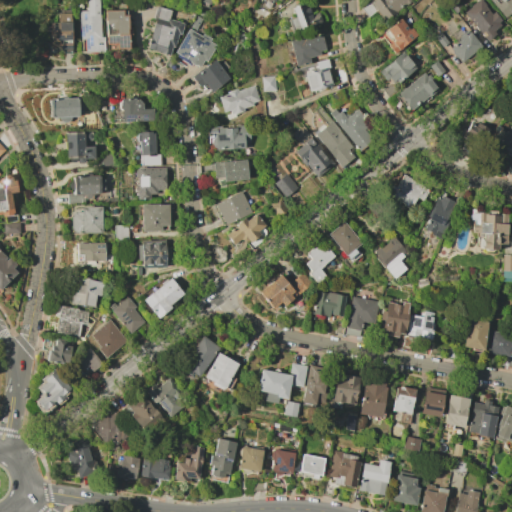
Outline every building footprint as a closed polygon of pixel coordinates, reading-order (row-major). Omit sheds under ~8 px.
[(86,10),(86,0),(98,0),(98,10),(99,10),(100,36),(103,36),(103,50),(97,50),(97,52),(84,52),(84,50),(82,51),(81,39),(79,39),(78,11),(86,10)] [(368,0),(370,2),(372,0),(410,0),(411,1),(405,6),(404,5),(384,21),(375,10),(367,16),(360,7),(368,0)] [(448,0),(455,0),(462,7),(455,13),(446,2),(448,0)] [(470,6),(469,5),(475,0),(479,0),(491,13),(493,11),(500,20),(497,22),(499,25),(492,31),(494,33),(485,41),(463,12),(470,6)] [(511,0),(511,15),(509,12),(503,17),(489,0),(511,0)] [(318,12),(322,24),(291,33),(287,19),(294,17),(291,7),(306,3),(310,14),(318,12)] [(109,10),(109,4),(125,4),(125,14),(126,14),(127,33),(128,33),(128,48),(116,49),(116,50),(105,50),(105,20),(103,20),(103,10),(109,10)] [(147,43),(146,43),(147,41),(154,19),(152,18),(156,6),(170,10),(167,18),(183,23),(179,34),(177,33),(173,47),(171,46),(168,55),(145,48),(147,43)] [(57,22),(57,13),(69,13),(70,53),(62,53),(62,49),(58,49),(57,41),(50,42),(49,22),(57,22)] [(201,19),(194,30),(189,27),(196,15),(201,19)] [(398,18),(408,29),(409,28),(415,35),(393,53),(386,44),(390,41),(382,31),(398,18)] [(187,29),(200,36),(202,33),(210,38),(208,41),(215,45),(205,61),(202,59),(198,67),(174,52),(187,29)] [(439,31),(447,42),(441,47),(433,36),(439,31)] [(458,40),(456,38),(463,33),(464,34),(468,31),(480,46),(459,62),(448,48),(458,40)] [(288,41),(320,33),(324,49),(318,50),(319,54),(308,57),(309,63),(295,66),(288,41)] [(402,51),(415,68),(394,84),(388,77),(385,80),(377,71),(402,51)] [(213,59),(217,64),(223,60),(228,67),(222,71),(228,78),(210,92),(203,83),(198,86),(190,76),(213,59)] [(435,60),(443,71),(436,76),(428,66),(435,60)] [(326,67),(331,85),(308,91),(303,73),(326,67)] [(397,94),(396,93),(422,72),(425,76),(428,74),(433,81),(431,83),(436,89),(410,110),(409,108),(406,111),(394,97),(397,94)] [(273,76),(274,90),(261,91),(260,77),(273,76)] [(390,82),(397,91),(389,98),(381,88),(390,82)] [(226,94),(225,92),(235,88),(236,91),(253,86),(258,100),(251,102),(252,105),(242,108),(243,111),(230,115),(228,110),(222,112),(217,97),(226,94)] [(118,103),(119,101),(119,99),(133,98),(133,100),(136,100),(140,103),(141,109),(151,109),(152,121),(120,122),(120,110),(117,108),(118,103)] [(74,99),(76,99),(77,116),(48,117),(48,100),(74,99)] [(339,110),(345,118),(356,109),(362,115),(359,118),(365,126),(362,129),(371,140),(358,151),(330,117),(339,110)] [(95,112),(100,125),(87,130),(82,116),(95,112)] [(472,119),(488,129),(474,152),(458,142),(472,119)] [(330,121),(349,146),(346,149),(352,157),(339,167),(313,134),(330,121)] [(219,126),(219,128),(235,127),(235,134),(248,133),(249,142),(243,143),(243,147),(212,150),(212,143),(208,143),(207,137),(211,136),(211,132),(206,132),(206,127),(219,126)] [(511,138),(511,150),(508,156),(487,142),(497,128),(511,138)] [(137,134),(137,132),(139,132),(139,130),(145,129),(145,132),(152,132),(153,154),(158,154),(159,165),(139,166),(138,141),(135,141),(135,134),(137,134)] [(64,132),(81,132),(91,132),(91,141),(82,141),(83,146),(92,146),(93,158),(83,158),(83,163),(75,163),(76,161),(74,162),(70,162),(67,160),(67,158),(66,158),(65,156),(64,132)] [(302,144),(301,143),(308,137),(313,142),(315,141),(333,162),(316,176),(306,164),(304,166),(293,152),(302,144)] [(244,159),(246,179),(222,181),(222,176),(213,177),(212,163),(244,159)] [(136,169),(136,167),(164,167),(164,190),(155,190),(155,194),(148,194),(148,200),(136,200),(136,186),(130,183),(130,172),(136,169)] [(284,173),(296,187),(284,197),(273,183),(284,173)] [(12,214),(1,216),(0,214),(0,174),(10,174),(11,181),(14,180),(16,191),(9,193),(12,214)] [(72,194),(71,177),(81,177),(81,174),(89,174),(90,176),(96,176),(96,177),(98,177),(98,180),(103,180),(103,189),(99,189),(99,193),(96,193),(96,194),(92,194),(92,199),(80,199),(80,202),(67,203),(67,194),(72,194)] [(392,186),(394,187),(402,174),(427,190),(421,200),(415,197),(408,209),(401,205),(402,203),(387,194),(392,186)] [(239,190),(250,212),(225,224),(214,203),(239,190)] [(428,217),(425,216),(434,198),(439,200),(440,196),(453,202),(445,218),(448,219),(438,239),(428,234),(429,232),(422,229),(428,217)] [(278,197),(287,209),(276,217),(267,205),(278,197)] [(139,206),(139,205),(166,204),(166,229),(159,229),(159,231),(140,231),(139,215),(136,215),(136,206),(139,206)] [(73,211),(80,211),(80,207),(100,207),(100,233),(80,233),(73,233),(69,229),(69,215),(73,211)] [(469,214),(471,213),(471,209),(476,209),(476,212),(484,212),(484,214),(487,214),(487,210),(497,211),(497,213),(507,214),(506,244),(498,244),(498,250),(495,250),(493,251),(486,251),(484,249),(480,248),(480,233),(471,233),(472,221),(474,221),(474,220),(471,220),(469,218),(469,214)] [(235,225),(234,223),(242,217),(245,220),(254,213),(263,225),(256,231),(259,234),(248,242),(247,240),(243,243),(239,238),(232,244),(224,233),(235,225)] [(342,221),(359,243),(353,248),(356,253),(357,251),(360,254),(350,262),(345,255),(344,256),(326,234),(342,221)] [(18,223),(18,233),(2,233),(2,223),(18,223)] [(113,225),(126,225),(126,239),(113,240),(113,225)] [(377,245),(379,247),(391,236),(407,255),(398,262),(404,268),(392,278),(370,251),(377,245)] [(140,238),(156,238),(156,240),(163,240),(164,267),(140,268),(140,238)] [(309,259),(305,253),(320,240),(333,256),(318,268),(324,276),(315,283),(307,273),(309,271),(304,263),(309,259)] [(102,243),(103,260),(75,261),(75,243),(102,243)] [(0,252),(5,257),(2,260),(4,261),(6,258),(12,260),(14,265),(11,268),(15,272),(0,287),(0,252)] [(502,255),(511,255),(511,282),(501,281),(502,255)] [(278,275),(286,284),(300,272),(309,283),(297,294),(301,298),(294,304),(290,299),(282,306),(279,302),(271,309),(257,292),(278,275)] [(74,276),(97,280),(97,281),(101,282),(99,295),(94,294),(92,307),(69,303),(74,276)] [(160,278),(162,281),(165,278),(166,280),(168,278),(181,294),(168,305),(170,307),(157,318),(150,310),(148,312),(136,298),(160,278)] [(315,291),(326,293),(326,292),(344,295),(340,316),(328,314),(327,317),(311,313),(315,291)] [(351,296),(377,302),(373,324),(361,321),(358,336),(343,333),(351,296)] [(112,302),(115,306),(126,297),(134,306),(132,308),(143,322),(128,333),(106,307),(112,302)] [(380,310),(384,311),(386,302),(401,305),(401,302),(407,303),(405,313),(407,313),(403,334),(397,333),(396,337),(384,335),(385,330),(380,329),(382,320),(378,319),(380,310)] [(58,306),(87,312),(84,324),(79,323),(76,337),(53,332),(58,306)] [(409,314),(418,316),(419,312),(422,313),(422,311),(432,313),(431,317),(434,317),(430,339),(405,335),(409,314)] [(466,318),(486,322),(482,349),(480,349),(480,350),(470,349),(470,347),(461,346),(466,318)] [(90,335),(100,347),(97,349),(105,359),(125,342),(108,321),(90,335)] [(336,321),(343,323),(341,334),(333,332),(336,321)] [(487,329),(511,334),(507,356),(483,351),(487,329)] [(201,336),(218,348),(197,376),(180,364),(201,336)] [(47,350),(49,350),(50,346),(52,347),(54,338),(70,341),(66,363),(45,360),(47,350)] [(100,363),(85,376),(72,360),(87,348),(100,363)] [(216,352),(236,364),(229,377),(233,379),(227,390),(222,387),(220,390),(210,384),(211,382),(202,377),(216,352)] [(260,369),(287,374),(290,363),(305,366),(301,387),(288,384),(285,399),(277,397),(276,403),(262,401),(264,392),(256,391),(260,369)] [(307,364),(317,366),(317,370),(325,372),(321,393),(324,393),(322,404),(314,402),(313,404),(300,402),(307,364)] [(335,373),(342,375),(343,373),(358,376),(353,405),(330,401),(335,373)] [(35,402),(42,411),(54,402),(56,404),(62,399),(60,396),(64,393),(50,374),(43,380),(45,383),(38,388),(43,396),(35,402)] [(153,381),(157,386),(167,378),(181,395),(176,399),(182,406),(168,417),(155,401),(153,403),(143,390),(153,381)] [(363,378),(382,382),(381,387),(384,388),(378,417),(356,413),(363,378)] [(395,386),(413,390),(409,414),(391,410),(395,386)] [(424,386),(443,390),(438,416),(419,413),(424,386)] [(447,394),(467,398),(461,427),(441,423),(447,394)] [(131,403),(133,404),(143,396),(161,418),(143,433),(129,414),(131,412),(126,406),(131,403)] [(472,402),(481,404),(482,399),(489,401),(489,405),(496,407),(490,437),(466,432),(472,402)] [(285,401),(297,403),(294,417),(282,415),(285,401)] [(497,427),(495,427),(500,415),(497,414),(501,406),(503,407),(504,405),(511,408),(511,443),(504,440),(503,443),(492,438),(497,427)] [(105,416),(106,417),(112,412),(113,413),(129,433),(116,444),(111,438),(103,445),(89,428),(105,416)] [(418,439),(404,436),(402,449),(416,452),(418,439)] [(70,451),(67,442),(86,437),(88,446),(86,446),(89,460),(92,459),(92,461),(94,461),(97,473),(77,478),(75,470),(71,471),(70,467),(68,468),(64,452),(70,451)] [(210,455),(213,455),(217,438),(234,442),(227,472),(223,471),(222,477),(219,476),(219,478),(212,476),(212,474),(209,474),(211,465),(208,464),(210,455)] [(174,461),(182,463),(183,458),(188,459),(190,446),(201,447),(199,456),(200,456),(197,479),(183,477),(182,480),(172,479),(174,461)] [(240,446),(261,450),(257,471),(255,471),(255,474),(249,473),(249,471),(235,468),(240,446)] [(272,449),(293,453),(289,474),(268,471),(272,449)] [(332,450),(341,451),(341,453),(357,456),(356,460),(359,461),(354,487),(339,484),(340,479),(326,476),(332,450)] [(302,454),(323,458),(319,475),(299,471),(302,454)] [(117,459),(119,459),(120,455),(137,458),(133,479),(114,476),(117,459)] [(140,457),(166,460),(165,465),(167,465),(165,479),(138,476),(140,457)] [(361,463),(376,466),(377,459),(389,462),(382,495),(356,490),(361,463)] [(395,474),(397,475),(398,471),(412,474),(411,478),(415,478),(413,486),(418,487),(414,505),(389,500),(395,474)] [(423,483),(433,485),(432,487),(436,488),(436,487),(446,489),(445,495),(444,495),(440,511),(422,511),(418,511),(423,483)] [(452,511),(456,492),(465,494),(466,490),(477,492),(473,511),(452,511)]
